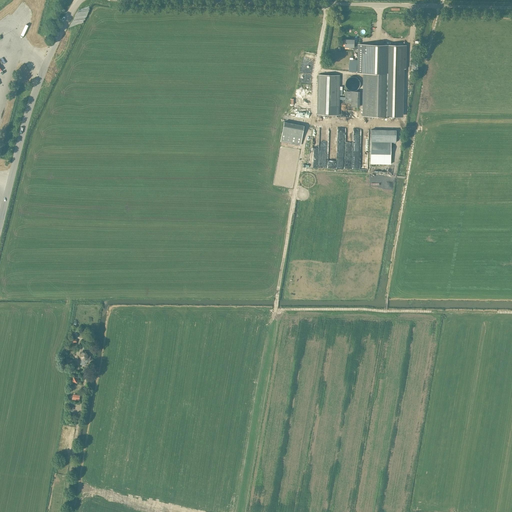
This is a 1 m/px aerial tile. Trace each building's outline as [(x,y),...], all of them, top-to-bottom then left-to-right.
[(364,73),(363,116),(403,116),(404,69),(406,69),(406,45),(354,44),(353,47),(352,47),(352,49),(358,49),(358,73),(364,73)] [(318,75),(317,114),(338,115),(339,75),(318,75)] [(308,158),(308,167),(360,169),(360,160),(356,160),(356,158),(352,158),(353,130),(329,129),(328,140),(318,140),(318,152),(313,152),(313,158),(308,158)] [(391,154),(391,142),(396,143),(396,130),(371,130),(371,154),(391,154)] [(281,141),(300,145),(302,136),(282,132),(281,141)] [(85,363),(89,361),(90,354),(89,354),(86,351),(82,351),(80,353),(79,356),(81,360),(80,364),(85,365),(85,363)]
